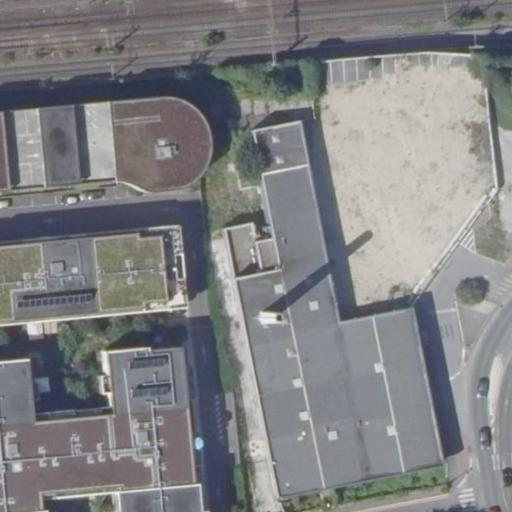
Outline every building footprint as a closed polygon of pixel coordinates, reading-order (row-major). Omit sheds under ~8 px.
[(314,61),(315,89),(434,82),(441,206),(462,205),(461,180),(464,180),(461,118),(455,119),(455,111),(473,110),(470,52),(314,61)] [(177,101),(159,98),(0,113),(0,194),(110,184),(120,186),(138,194),(160,196),(180,191),(194,181),(205,164),(208,147),(205,130),(194,113),(177,101)] [(229,279),(272,499),(441,466),(410,307),(337,321),(296,111),(247,120),(227,124),(240,195),(260,192),(270,239),(254,242),(250,223),(223,228),(224,236),(229,279)] [(363,235),(403,227),(384,132),(344,140),(363,235)] [(511,187),(494,190),(499,225),(511,223),(511,187)] [(0,324),(156,310),(157,313),(178,311),(175,282),(173,284),(170,260),(173,259),(169,231),(147,232),(148,237),(64,244),(63,240),(32,242),(32,247),(0,249),(0,324)] [(117,511),(209,511),(190,340),(104,350),(111,409),(44,416),(37,355),(0,358),(0,511),(56,511),(54,497),(114,490),(117,511)]
